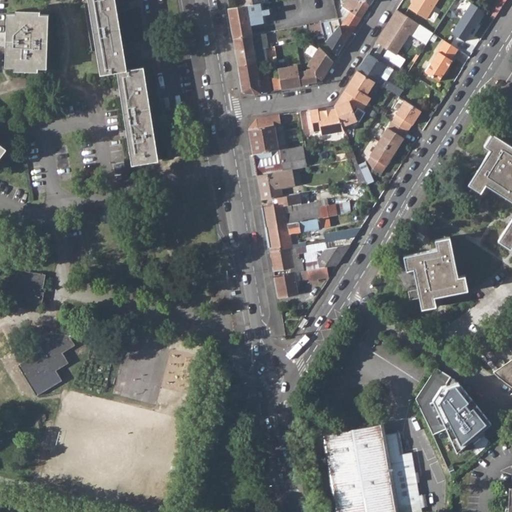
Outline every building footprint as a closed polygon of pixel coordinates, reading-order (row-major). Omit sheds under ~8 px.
[(88,0),(101,74),(117,71),(132,164),(158,160),(144,66),(128,69),(125,53),(124,44),(118,12),(117,3),(116,0),(88,0)] [(340,26),(345,44),(370,4),(365,0),(347,0),(343,7),(350,11),(340,26)] [(412,0),(409,7),(426,18),(434,6),(437,0),(412,0)] [(491,15),(495,17),(503,5),(495,0),(492,0),(486,11),(491,15)] [(117,3),(118,12),(129,10),(127,1),(117,3)] [(241,6),(229,8),(233,34),(234,38),(251,35),(252,35),(251,31),(250,25),(265,22),(264,14),(271,14),(270,8),(263,9),(262,2),(241,6)] [(419,24),(396,9),(392,16),(393,17),(390,22),(389,21),(376,41),(397,54),(410,33),(412,35),(419,24)] [(16,13),(8,13),(5,67),(14,67),(14,70),(38,71),(39,68),(47,68),(49,14),(40,14),(40,11),(16,10),(16,13)] [(325,41),(338,55),(345,44),(340,26),(339,19),(338,18),(320,21),(321,23),(324,35),(325,41)] [(321,23),(310,25),(313,38),(324,35),(321,23)] [(251,35),(254,49),(265,48),(263,32),(252,35),(251,35)] [(239,66),(256,63),(267,61),(267,59),(265,48),(254,49),(251,35),(234,38),(239,66)] [(436,53),(425,71),(438,80),(447,67),(452,60),(451,59),(457,49),(444,40),(435,53),(436,53)] [(279,44),(280,51),(295,47),(293,41),(279,44)] [(124,44),(125,53),(136,51),(134,42),(124,44)] [(320,82),(331,61),(322,50),(302,54),(308,85),(320,82)] [(282,90),(308,85),(302,54),(276,60),(279,77),(282,90)] [(368,54),(358,70),(375,81),(376,82),(399,96),(402,91),(383,78),(380,76),(387,66),(368,54)] [(272,91),(267,61),(256,63),(239,66),(243,90),(256,94),(272,91)] [(380,76),(383,78),(390,68),(387,66),(380,76)] [(375,81),(358,70),(344,90),(366,104),(370,97),(366,95),(375,81)] [(279,77),(272,78),(274,91),(282,90),(279,77)] [(366,104),(344,90),(339,99),(340,103),(334,106),(335,108),(343,125),(357,119),(353,110),(355,106),(361,110),(366,104)] [(421,110),(405,100),(396,114),(392,121),(407,130),(421,110)] [(322,134),(345,130),(343,125),(335,108),(326,109),(318,110),(318,108),(310,110),(313,131),(321,130),(322,134)] [(425,113),(431,117),(434,112),(428,108),(425,113)] [(302,111),(303,119),(311,118),(310,110),(302,111)] [(280,124),(279,115),(257,118),(249,129),(253,153),(278,149),(274,125),(280,124)] [(392,121),(379,141),(394,151),(403,137),(407,130),(392,121)] [(490,149),(468,183),(480,191),(485,183),(511,200),(511,218),(498,240),(510,248),(511,244),(511,145),(492,133),(484,145),(490,149)] [(380,173),(394,151),(379,141),(370,155),(371,156),(368,161),(373,169),(380,173)] [(278,149),(253,153),(257,175),(292,169),(306,167),(303,146),(278,150),(278,149)] [(355,158),(349,159),(359,182),(365,181),(355,158)] [(274,197),(283,195),(281,187),(294,185),(292,169),(257,175),(261,199),(274,197)] [(275,203),(262,205),(266,226),(329,216),(336,215),(334,203),(329,204),(328,198),(320,199),(320,201),(302,204),(300,193),(283,195),(274,197),(275,203)] [(334,203),(336,215),(351,212),(349,201),(334,203)] [(270,251),(290,248),(288,233),(294,232),(331,226),(329,216),(266,226),(270,251)] [(361,227),(328,233),(329,241),(355,237),(361,227)] [(288,233),(290,248),(297,246),(296,243),(294,232),(288,233)] [(422,308),(436,305),(434,296),(467,289),(465,276),(458,276),(449,236),(435,239),(437,249),(404,255),(407,270),(413,268),(418,288),(408,291),(410,299),(419,297),(422,308)] [(290,248),(270,251),(274,271),(290,268),(291,272),(294,271),(298,271),(303,270),(307,269),(326,266),(337,265),(350,244),(324,248),(317,260),(306,262),(306,264),(303,264),(302,258),(299,259),(298,254),(306,252),(305,245),(297,246),(290,248)] [(303,270),(298,271),(300,280),(309,278),(310,282),(318,280),(318,278),(329,276),(326,266),(307,269),(303,270)] [(16,296),(34,299),(33,302),(42,303),(44,292),(41,291),(41,288),(43,288),(46,274),(21,269),(16,296)] [(278,297),(297,293),(296,286),(294,271),(291,272),(274,275),(278,297)] [(306,321),(302,318),(297,327),(301,329),(306,321)] [(511,328),(481,350),(487,360),(490,358),(502,375),(500,376),(511,384),(511,328)] [(0,333),(0,356),(14,350),(5,331),(0,333)] [(38,353),(18,365),(36,395),(62,380),(56,370),(68,362),(62,352),(75,344),(69,335),(56,332),(48,333),(35,336),(41,346),(43,350),(38,353)] [(415,398),(433,435),(447,429),(457,453),(491,425),(458,382),(455,383),(454,379),(435,368),(415,398)] [(0,400),(17,391),(6,371),(0,374),(0,400)] [(425,494),(420,495),(419,495),(417,482),(415,472),(412,452),(404,453),(400,431),(386,434),(384,423),(322,433),(335,511),(421,511),(421,507),(427,505),(425,494)]
